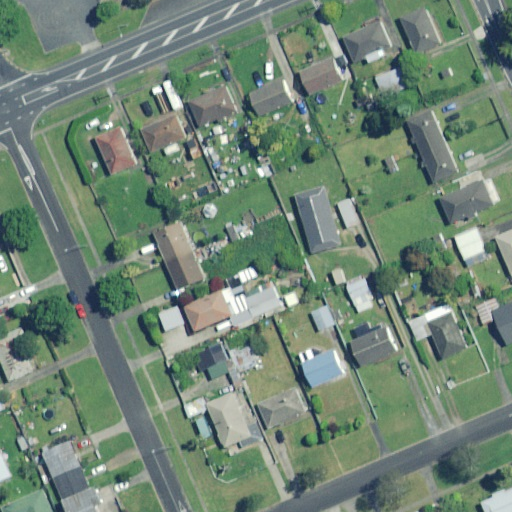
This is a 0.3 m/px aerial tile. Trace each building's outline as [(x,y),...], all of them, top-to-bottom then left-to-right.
[(441,43),(424,8),(401,20),(418,54),(441,43)] [(393,46),(381,21),(345,38),(356,63),(368,57),(370,63),(386,56),(383,50),(393,46)] [(343,81),(333,58),(299,72),(309,95),(343,81)] [(412,85),(404,67),(375,79),(382,97),(412,85)] [(293,102),(282,80),(259,90),(250,94),(261,117),(293,102)] [(235,113),(226,87),(188,101),(198,127),(235,113)] [(417,144),(422,157),(419,158),(424,169),(427,167),(433,183),(457,173),(432,113),(408,123),(413,135),(410,136),(414,145),(417,144)] [(186,138),(176,115),(142,130),(152,153),(164,148),(167,155),(179,150),(176,143),(186,138)] [(136,165),(120,127),(96,138),(112,175),(136,165)] [(450,224),(467,217),(469,222),(480,217),(478,212),(493,206),(483,181),(439,200),(450,224)] [(340,246),(325,186),(296,194),(312,254),(340,246)] [(358,224),(350,199),(338,203),(347,228),(358,224)] [(167,264),(193,253),(181,222),(155,232),(167,264)] [(240,238),(233,222),(225,225),(233,242),(240,238)] [(486,251),(476,228),(455,237),(468,267),(489,258),(486,251)] [(511,231),(498,237),(511,272),(511,231)] [(193,253),(167,264),(178,290),(204,280),(193,253)] [(256,265),(239,272),(243,283),(260,275),(256,265)] [(374,299),(366,279),(347,286),(355,306),(374,299)] [(247,298),(256,318),(283,307),(274,287),(247,298)] [(256,318),(247,298),(246,294),(236,298),(232,288),(185,307),(195,332),(232,316),(237,330),(257,321),(256,318)] [(296,291),(283,295),(286,304),(299,300),(296,291)] [(511,301),(499,307),(496,299),(476,307),(484,325),(496,320),(507,346),(511,343),(511,301)] [(335,324),(327,306),(311,313),(319,331),(335,324)] [(467,349),(449,306),(410,322),(418,341),(432,335),(442,359),(467,349)] [(186,324),(180,307),(161,314),(167,331),(186,324)] [(396,352),(385,326),(350,342),(361,367),(396,352)] [(250,329),(223,340),(237,375),(265,363),(250,329)] [(35,371),(20,332),(0,339),(0,355),(10,381),(35,371)] [(343,374),(332,350),(302,363),(313,388),(343,374)] [(305,413),(295,389),(260,405),(271,428),(305,413)] [(257,423),(247,427),(234,394),(208,404),(225,447),(232,445),(235,452),(264,440),(257,423)] [(208,411),(204,399),(185,406),(189,418),(208,411)] [(56,478),(82,467),(71,442),(43,453),(54,479),(56,478)] [(2,452),(0,452),(0,481),(12,476),(2,452)] [(65,501),(91,490),(82,467),(56,478),(65,501)] [(91,490),(65,501),(69,511),(102,511),(99,505),(102,504),(96,488),(91,490)] [(492,495),(493,497),(482,502),(486,511),(511,511),(511,488),(505,492),(504,489),(492,495)] [(53,511),(44,490),(2,507),(3,511),(53,511)]
